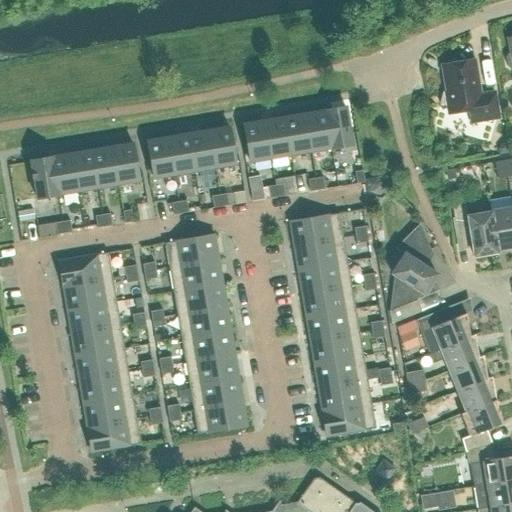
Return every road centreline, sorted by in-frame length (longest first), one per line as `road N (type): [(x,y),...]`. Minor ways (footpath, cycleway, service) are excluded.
road 1 (residential): [(244,216),(280,436),(76,469),(60,460)]
road 2 (residential): [(60,460),(29,252),(244,216)]
